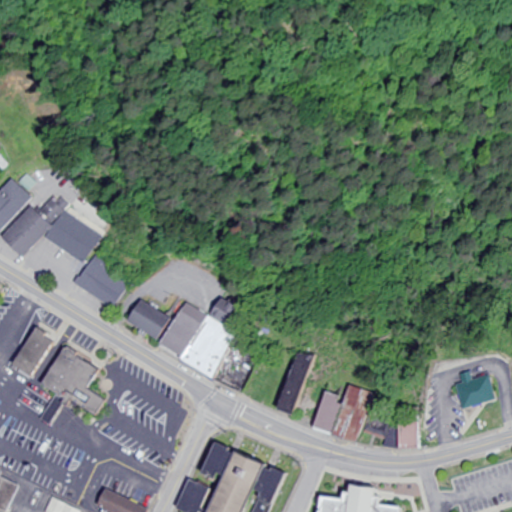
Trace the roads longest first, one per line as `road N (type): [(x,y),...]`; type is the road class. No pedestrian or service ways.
road 1 (secondary): [(511,437),(431,460),(383,463),(309,446),(218,401)]
road 2 (secondary): [(218,401),(0,267)]
road 3 (secondary): [(164,511),(218,401)]
